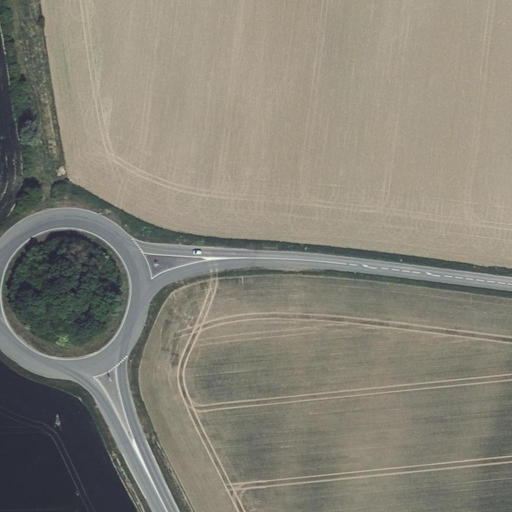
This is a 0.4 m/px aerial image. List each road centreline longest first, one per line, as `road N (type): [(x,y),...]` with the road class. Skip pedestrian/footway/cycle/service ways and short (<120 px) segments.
road 1 (tertiary): [(271,258),(511,284)]
road 2 (track): [(56,218),(12,0)]
road 3 (tertiary): [(169,511),(129,404),(123,342)]
road 4 (tertiary): [(69,368),(97,390),(165,511)]
road 5 (tertiary): [(271,258),(120,240)]
road 6 (tertiary): [(141,299),(183,271),(271,258)]
road 7 (tertiary): [(120,240),(91,222),(56,218),(24,231),(0,257)]
